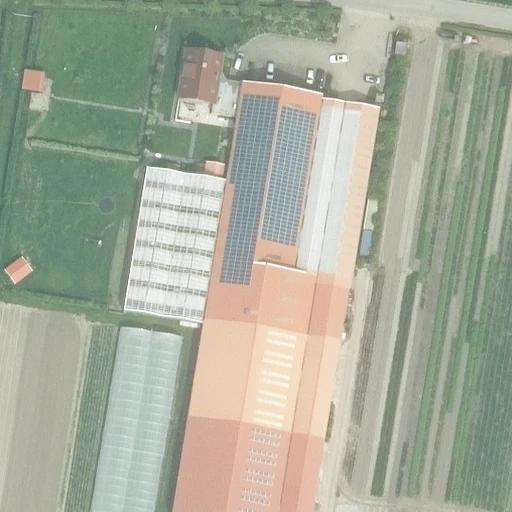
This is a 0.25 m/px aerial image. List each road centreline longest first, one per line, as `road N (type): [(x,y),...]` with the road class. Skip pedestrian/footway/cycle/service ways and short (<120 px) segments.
road 1 (track): [(0,168),(26,0)]
road 2 (track): [(350,362),(326,511)]
road 3 (unclassified): [(383,0),(511,20)]
